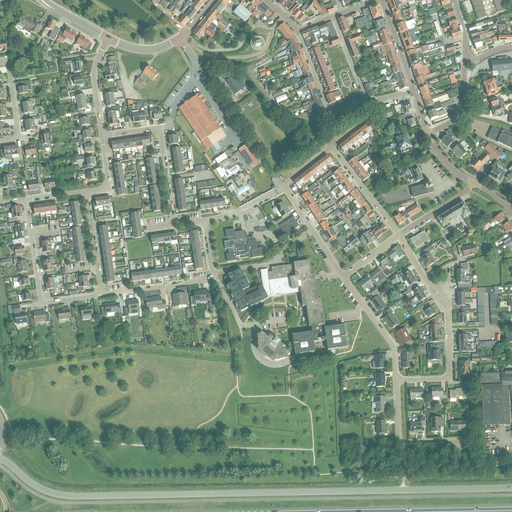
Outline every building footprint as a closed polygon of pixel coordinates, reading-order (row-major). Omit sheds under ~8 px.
[(165,0),(163,0),(160,5),(165,9),(169,4),(170,4),(173,0),(172,0),(170,0),(168,3),(165,0)] [(172,6),(174,7),(177,10),(178,10),(180,7),(177,5),(180,0),(176,0),(172,5),(172,6)] [(189,1),(187,4),(197,12),(203,5),(197,0),(196,0),(193,4),(189,1)] [(250,10),(251,9),(254,5),(258,0),(251,0),(250,2),(252,5),(251,6),(250,6),(248,8),(250,10)] [(259,0),(258,0),(254,5),(256,7),(255,9),(256,10),(257,8),(262,3),(259,0)] [(283,8),(288,12),(295,3),(298,1),(296,0),(294,0),(291,4),(289,1),(283,8)] [(315,0),(310,6),(305,11),(307,12),(313,6),(321,15),(322,16),(323,16),(327,15),(323,9),(321,7),(315,0)] [(329,0),(331,3),(321,7),(323,9),(327,15),(335,12),(333,7),(337,6),(334,0),(329,0)] [(392,0),(388,2),(393,15),(401,12),(398,7),(402,5),(401,2),(406,0),(392,0)] [(414,3),(413,0),(407,0),(408,4),(410,8),(410,9),(411,12),(417,10),(416,6),(415,4),(414,3)] [(413,0),(414,3),(415,4),(418,2),(421,10),(423,9),(421,5),(421,3),(419,0),(413,0)] [(435,2),(434,3),(435,5),(441,3),(442,7),(443,6),(445,12),(446,12),(447,12),(452,10),(449,0),(448,0),(441,0),(439,1),(435,2)] [(470,0),(477,20),(487,17),(496,15),(496,14),(505,11),(501,0),(470,0)] [(219,1),(213,9),(219,14),(226,6),(219,1)] [(270,9),(262,3),(257,8),(258,9),(265,14),(270,9)] [(297,10),(300,7),(295,3),(288,12),(292,16),(297,10)] [(185,8),(181,13),(184,15),(190,20),(197,12),(187,4),(184,7),(185,8)] [(301,13),(297,10),(292,16),(297,20),(302,14),(305,11),(310,6),(309,4),(307,6),(306,5),(301,10),(302,11),(301,13)] [(238,7),(233,13),(245,22),(252,14),(251,14),(248,11),(240,5),(238,7)] [(374,22),(377,21),(377,20),(382,18),(382,17),(378,5),(362,11),(364,16),(364,15),(365,17),(355,21),(357,28),(374,22)] [(219,14),(213,9),(206,18),(212,23),(214,20),(215,21),(217,19),(219,21),(227,28),(230,24),(222,18),(222,17),(219,14)] [(270,9),(265,14),(269,18),(264,24),(268,27),(270,25),(268,24),(271,20),(272,21),(277,15),(270,9)] [(446,12),(448,15),(439,18),(440,21),(443,20),(446,19),(447,18),(454,16),(452,10),(447,12),(446,12)] [(393,15),(395,21),(404,18),(402,12),(401,12),(393,15)] [(308,20),(302,14),(297,20),(302,24),(316,19),(315,16),(311,17),(309,19),(309,18),(308,20)] [(18,24),(24,28),(23,30),(30,33),(31,32),(36,35),(40,27),(35,24),(34,25),(32,24),(33,22),(27,19),(28,18),(23,15),(18,24)] [(190,20),(184,15),(179,21),(178,20),(179,19),(176,17),(174,19),(184,27),(190,20)] [(454,16),(447,18),(446,19),(447,21),(448,21),(450,27),(451,26),(456,25),(457,24),(454,16)] [(338,20),(343,33),(349,31),(344,17),(338,20)] [(206,18),(198,27),(204,32),(210,37),(212,38),(215,34),(212,32),(217,27),(216,27),(212,23),(206,18)] [(383,19),(377,21),(374,22),(376,29),(369,32),(371,35),(377,33),(377,32),(386,29),(383,19)] [(412,29),(411,25),(415,24),(415,22),(415,21),(414,19),(411,21),(406,22),(403,23),(403,24),(399,25),(397,26),(399,33),(400,33),(400,34),(412,29)] [(49,38),(54,41),(60,30),(55,27),(56,24),(54,23),(54,22),(52,21),(51,21),(47,29),(52,31),(49,38)] [(470,33),(477,31),(476,28),(487,24),(486,21),(468,28),(470,33)] [(226,29),(219,23),(216,27),(217,27),(217,28),(223,33),(226,29)] [(288,41),(295,37),(284,24),(278,28),(288,41)] [(326,24),(318,27),(320,33),(320,35),(329,31),(328,30),(327,27),(326,24)] [(456,25),(451,26),(453,32),(446,34),(448,39),(452,37),(453,39),(461,36),(459,30),(458,30),(456,25)] [(204,32),(198,27),(193,33),(199,38),(204,32)] [(320,33),(318,27),(312,30),(314,35),(317,44),(319,43),(317,38),(315,35),(320,33)] [(400,34),(402,41),(410,38),(409,35),(412,34),(412,32),(417,31),(416,28),(412,29),(400,34)] [(66,30),(63,29),(58,37),(65,40),(66,38),(72,41),(76,34),(67,29),(66,30)] [(314,35),(312,30),(307,31),(310,38),(311,37),(313,42),(312,43),(313,45),(317,44),(314,35)] [(387,30),(369,37),(373,48),(368,49),(369,52),(381,48),(392,44),(387,30)] [(470,33),(472,39),(479,36),(485,34),(489,33),(488,30),(478,34),(477,31),(470,33)] [(310,38),(307,31),(302,33),(308,49),(313,47),(313,45),(312,43),(309,44),(307,40),(310,39),(310,38)] [(349,31),(343,33),(347,44),(355,42),(356,41),(364,38),(363,34),(360,35),(355,37),(351,38),(349,31)] [(491,32),(489,33),(485,34),(479,36),(472,39),(474,44),(481,42),(480,39),(492,34),(491,32)] [(507,41),(507,33),(504,33),(504,36),(498,36),(498,42),(507,41)] [(410,38),(402,41),(406,51),(413,48),(412,43),(418,41),(418,40),(416,37),(416,36),(410,39),(410,38)] [(77,44),(82,47),(81,49),(88,53),(92,45),(89,43),(90,42),(81,37),(77,44)] [(287,42),(283,45),(280,47),(281,49),(289,44),(291,47),(292,46),(298,42),(295,37),(288,41),(287,42)] [(330,45),(326,47),(327,48),(340,43),(338,38),(330,41),(332,45),(330,45)] [(9,41),(6,42),(0,42),(0,50),(3,50),(3,52),(7,52),(7,49),(10,49),(9,41)] [(253,44),(253,45),(253,46),(254,46),(254,47),(255,48),(255,49),(256,49),(257,49),(258,49),(259,49),(260,48),(261,48),(261,47),(261,46),(261,45),(261,44),(261,43),(260,42),(259,41),(258,41),(257,41),(256,41),(255,41),(255,42),(254,43),(253,44)] [(352,58),(357,56),(359,55),(358,52),(356,53),(354,49),(357,48),(355,42),(347,44),(352,58)] [(422,54),(443,47),(441,42),(420,48),(422,54)] [(482,46),(481,42),(474,44),(476,50),(486,47),(485,44),(482,46)] [(292,46),(291,47),(287,49),(288,51),(291,50),(292,54),(295,53),(301,50),(299,44),(292,46)] [(392,44),(381,48),(384,56),(385,56),(395,52),(392,44)] [(312,56),(321,52),(320,49),(323,48),(322,46),(315,48),(309,51),(310,53),(311,53),(312,56)] [(420,48),(407,53),(409,59),(422,54),(420,48)] [(292,54),(288,55),(290,60),(303,55),(301,50),(295,53),(292,54)] [(322,56),(321,52),(312,56),(313,59),(312,60),(313,62),(326,56),(325,54),(322,56)] [(389,60),(391,66),(399,64),(395,52),(385,56),(387,61),(389,60)] [(423,61),(425,60),(422,54),(409,59),(411,65),(423,61)] [(303,55),(289,61),(290,64),(291,67),(299,64),(306,61),(303,55)] [(326,56),(313,62),(314,64),(315,63),(316,66),(325,63),(324,60),(327,59),(326,56)] [(511,60),(508,61),(508,57),(497,58),(498,62),(492,62),(493,72),(498,72),(499,75),(510,75),(509,71),(511,70),(511,60)] [(115,60),(108,61),(109,65),(109,67),(106,68),(107,74),(104,74),(105,80),(113,79),(113,76),(117,75),(115,67),(116,67),(115,60)] [(306,61),(299,64),(291,67),(287,69),(288,72),(293,70),(293,69),(296,67),(298,71),(308,67),(306,61)] [(429,65),(428,63),(424,64),(423,61),(411,65),(413,71),(418,69),(424,67),(429,65)] [(74,72),(81,71),(80,62),(73,63),(74,72)] [(325,63),(316,66),(317,70),(316,70),(317,72),(330,67),(330,65),(326,66),(325,63)] [(391,66),(385,69),(387,73),(390,72),(391,75),(392,75),(394,75),(402,72),(399,64),(391,66)] [(152,81),(158,74),(149,66),(143,73),(152,81)] [(298,71),(293,73),(295,78),(298,76),(298,77),(304,75),(303,75),(310,72),(308,67),(298,71)] [(330,67),(317,72),(318,74),(319,74),(320,77),(329,74),(328,70),(331,69),(330,67)] [(418,69),(413,71),(416,79),(421,77),(428,75),(427,72),(425,72),(424,67),(418,69)] [(303,75),(304,75),(305,78),(298,80),(296,78),(291,80),(293,85),(299,83),(302,82),(312,78),(310,72),(303,75)] [(394,79),(388,81),(388,82),(388,83),(389,85),(398,82),(405,80),(402,72),(394,75),(392,75),(394,79)] [(435,72),(428,75),(421,77),(416,79),(418,85),(425,83),(424,79),(436,75),(435,72)] [(330,77),(329,74),(320,77),(322,80),(320,81),(321,83),(334,78),(334,76),(330,77)] [(228,78),(225,80),(235,95),(241,90),(242,92),(244,90),(243,89),(246,87),(239,77),(237,79),(236,77),(234,78),(232,75),(230,77),(228,78)] [(75,76),(69,76),(70,81),(74,81),(75,86),(80,85),(80,87),(83,87),(83,85),(82,78),(75,79),(75,76)] [(135,83),(134,84),(138,88),(139,86),(141,85),(142,86),(144,84),(144,85),(145,84),(139,78),(135,83)] [(314,83),(312,78),(302,82),(304,87),(308,86),(314,83)] [(334,78),(321,83),(322,85),(323,85),(324,88),(333,84),(332,81),(335,80),(334,78)] [(485,87),(486,90),(502,84),(501,82),(498,83),(497,79),(487,82),(486,81),(483,82),(484,83),(484,84),(483,84),(483,86),(485,87)] [(270,82),(264,84),(266,90),(273,87),(277,85),(275,80),(271,82),(270,82)] [(397,84),(394,86),(396,92),(400,90),(407,88),(405,80),(398,82),(399,84),(397,84)] [(434,80),(425,83),(418,85),(420,89),(427,87),(430,86),(429,83),(432,82),(432,83),(434,82),(434,80)] [(28,91),(31,90),(30,83),(21,84),(21,88),(19,88),(20,95),(28,93),(28,91)] [(308,86),(304,87),(301,89),(295,91),(296,93),(301,91),(303,94),(307,93),(316,89),(314,83),(308,86)] [(334,88),(333,84),(324,88),(326,91),(324,92),(325,94),(339,89),(338,87),(334,88)] [(502,87),(502,84),(486,90),(488,97),(498,93),(496,89),(497,89),(502,87)] [(428,91),(427,87),(420,89),(422,96),(433,92),(432,90),(428,91)] [(281,90),(273,93),(275,98),(283,95),(289,93),(287,88),(281,90)] [(307,93),(303,94),(301,95),(302,99),(305,98),(304,96),(311,94),(312,97),(319,95),(316,89),(307,93)] [(458,89),(452,91),(447,93),(449,99),(459,96),(460,94),(458,89)] [(106,101),(114,100),(113,93),(117,93),(117,90),(109,91),(110,94),(105,95),(106,101)] [(335,99),(341,96),(339,91),(333,94),(333,93),(326,96),(329,104),(332,103),(333,107),(338,105),(335,99)] [(422,96),(424,101),(435,97),(433,92),(422,96)] [(201,93),(179,108),(207,150),(226,137),(221,128),(207,107),(209,106),(201,93)] [(424,101),(428,113),(435,110),(435,111),(451,105),(457,103),(459,102),(459,96),(449,99),(447,93),(435,97),(424,101)] [(77,104),(86,102),(85,95),(78,96),(77,94),(71,94),(71,98),(77,97),(77,104)] [(309,101),(308,101),(309,105),(321,100),(319,95),(312,97),(313,101),(310,102),(309,101)] [(492,108),(503,104),(502,100),(497,101),(496,98),(489,100),(492,108)] [(23,109),(32,108),(32,105),(35,105),(34,99),(27,100),(28,103),(23,104),(23,109)] [(114,100),(106,101),(107,107),(112,106),(112,109),(119,108),(119,105),(115,106),(114,100)] [(321,100),(309,105),(308,105),(307,105),(304,107),(303,107),(304,110),(309,108),(309,110),(312,109),(311,106),(315,105),(316,108),(323,105),(321,100)] [(86,102),(77,104),(78,110),(73,111),(74,114),(80,113),(80,110),(87,109),(86,102)] [(405,115),(409,113),(412,112),(411,110),(412,109),(410,103),(402,106),(402,104),(394,107),(396,113),(400,112),(399,109),(403,108),(405,115)] [(323,105),(316,108),(319,114),(325,111),(323,105)] [(504,116),(508,114),(507,111),(503,113),(501,107),(492,110),(491,111),(492,114),(494,114),(495,116),(500,115),(501,117),(504,116)] [(32,108),(23,109),(24,114),(29,114),(29,117),(36,116),(36,110),(33,110),(32,108)] [(108,117),(108,119),(109,119),(109,120),(116,118),(116,114),(118,114),(118,112),(120,111),(119,108),(117,109),(112,109),(113,112),(108,113),(108,117)] [(155,120),(162,119),(161,111),(154,112),(153,108),(149,109),(150,117),(154,116),(155,120)] [(139,114),(140,122),(146,121),(145,116),(148,116),(147,109),(144,109),(144,111),(142,111),(142,114),(139,114)] [(435,110),(428,113),(431,120),(446,115),(445,111),(436,114),(435,111),(435,110)] [(140,122),(139,114),(138,111),(132,112),(132,111),(129,111),(130,118),(133,118),(133,123),(140,122)] [(409,113),(405,115),(402,116),(404,121),(407,121),(409,128),(416,125),(413,118),(411,119),(409,113)] [(26,126),(34,125),(38,125),(37,120),(40,119),(39,116),(30,118),(30,121),(25,121),(26,126)] [(81,126),(89,125),(88,118),(82,119),(81,116),(74,117),(75,120),(80,119),(81,126)] [(0,133),(10,132),(9,126),(5,127),(4,123),(0,123),(0,133)] [(367,124),(362,128),(367,134),(372,130),(367,124)] [(35,128),(34,125),(26,126),(27,132),(31,131),(32,134),(39,133),(38,128),(35,128)] [(511,133),(503,129),(502,132),(492,127),(487,138),(511,149),(511,133)] [(362,128),(358,132),(363,138),(365,140),(369,137),(367,134),(362,128)] [(447,148),(454,142),(451,138),(453,136),(449,130),(446,133),(447,135),(441,140),(447,148)] [(79,136),(79,143),(86,142),(86,139),(91,138),(90,131),(83,132),(83,136),(79,136)] [(177,138),(181,137),(180,132),(173,133),(173,136),(169,137),(170,145),(178,144),(177,138)] [(363,138),(358,132),(353,135),(358,141),(363,138)] [(38,142),(39,150),(43,150),(43,149),(49,148),(49,144),(51,143),(51,140),(48,140),(48,135),(41,136),(42,142),(38,142)] [(353,135),(348,139),(353,145),(358,141),(353,135)] [(401,154),(411,150),(406,136),(396,139),(398,144),(393,145),(393,144),(381,148),(383,152),(399,146),(401,154)] [(142,138),(143,147),(146,146),(146,145),(150,145),(149,137),(142,138)] [(348,139),(344,143),(348,149),(349,150),(352,148),(351,147),(353,145),(348,139)] [(471,165),(477,171),(482,167),(481,167),(483,165),(490,159),(488,157),(491,155),(497,161),(504,154),(499,149),(496,152),(489,145),(488,145),(484,141),(474,150),(479,155),(479,156),(482,159),(479,162),(477,159),(471,165)] [(85,149),(85,153),(93,152),(92,145),(87,145),(86,142),(79,143),(80,146),(82,146),(83,150),(85,149)] [(218,142),(212,147),(216,152),(222,147),(218,142)] [(348,149),(344,143),(339,147),(343,153),(348,149)] [(460,159),(466,153),(463,150),(464,149),(459,144),(452,150),(460,159)] [(250,168),(259,162),(247,145),(238,150),(250,168)] [(11,147),(12,156),(19,155),(19,157),(22,156),(21,147),(18,148),(18,146),(11,147)] [(36,154),(35,146),(31,146),(31,147),(25,148),(26,156),(36,154)] [(4,150),(1,150),(2,159),(5,159),(12,158),(12,156),(11,147),(4,148),(4,150)] [(221,154),(214,161),(206,153),(203,155),(213,165),(223,156),(221,154)] [(327,155),(322,159),(327,165),(332,161),(327,155)] [(95,165),(94,158),(86,159),(87,165),(84,166),(84,169),(93,168),(92,165),(95,165)] [(217,164),(211,169),(213,172),(215,170),(221,178),(224,175),(226,179),(232,175),(233,175),(234,175),(234,174),(236,174),(236,173),(237,173),(238,172),(238,171),(240,170),(239,169),(239,168),(238,166),(237,167),(237,166),(236,166),(233,161),(232,162),(231,160),(229,161),(227,158),(217,164)] [(352,168),(358,163),(354,158),(348,163),(352,168)] [(327,165),(322,159),(318,163),(322,169),(327,165)] [(322,169),(318,163),(313,167),(318,173),(322,169)] [(358,163),(352,168),(356,172),(362,168),(358,163)] [(362,168),(356,172),(359,177),(365,172),(367,171),(364,166),(362,168)] [(313,167),(308,170),(313,176),(318,173),(313,167)] [(414,183),(422,180),(423,180),(418,167),(409,171),(408,168),(402,170),(403,175),(409,172),(410,174),(412,173),(414,178),(412,179),(414,183)] [(493,170),(488,177),(496,182),(497,180),(500,182),(503,176),(505,173),(497,168),(495,172),(493,170)] [(308,170),(304,174),(308,180),(313,176),(308,170)] [(337,179),(343,175),(339,170),(333,174),(337,179)] [(3,182),(12,181),(12,177),(14,177),(14,171),(7,172),(8,175),(2,176),(3,182)] [(369,177),(365,172),(359,177),(363,182),(369,177)] [(304,174),(299,178),(304,184),(308,180),(304,174)] [(29,191),(39,190),(39,186),(42,186),(40,175),(37,176),(38,182),(28,183),(29,191)] [(346,180),(343,175),(337,179),(340,184),(346,180)] [(304,184),(299,178),(293,182),(298,188),(301,186),(303,189),(299,192),(301,195),(307,192),(306,190),(308,189),(306,187),(304,184)] [(12,181),(3,182),(4,188),(9,187),(10,190),(16,189),(15,184),(15,180),(12,181)] [(55,187),(54,180),(44,181),(45,189),(55,187)] [(346,180),(340,184),(344,189),(350,184),(346,180)] [(433,193),(433,190),(431,185),(431,183),(425,185),(425,186),(411,189),(413,198),(433,193)] [(233,184),(228,188),(231,193),(233,191),(236,189),(233,184)] [(354,189),(350,184),(344,189),(348,194),(354,189)] [(237,190),(239,194),(250,188),(248,185),(237,190)] [(356,201),(360,197),(355,190),(350,194),(348,195),(350,198),(352,196),(356,201)] [(305,202),(313,197),(309,192),(308,193),(308,192),(302,196),(305,202)] [(313,197),(305,202),(308,207),(315,203),(312,199),(314,199),(316,198),(314,196),(313,197)] [(110,203),(113,203),(113,197),(109,198),(109,197),(102,198),(103,206),(104,208),(111,207),(110,203)] [(360,197),(356,201),(353,203),(356,206),(358,204),(361,208),(365,204),(360,197)] [(103,206),(102,198),(95,199),(96,207),(103,206)] [(289,212),(283,202),(273,209),(273,210),(274,212),(275,212),(278,211),(282,217),(289,212)] [(315,203),(308,207),(312,212),(318,208),(319,207),(322,206),(320,203),(316,205),(315,203)] [(471,232),(478,228),(470,215),(471,215),(463,203),(437,219),(438,221),(440,225),(441,225),(442,227),(461,216),(463,219),(471,232)] [(12,213),(21,212),(20,206),(16,207),(15,204),(6,205),(7,208),(11,208),(12,213)] [(365,204),(361,208),(364,211),(362,213),(364,216),(371,211),(365,204)] [(410,217),(420,210),(416,205),(407,211),(410,217)] [(319,207),(318,208),(312,212),(315,217),(323,213),(319,207)] [(399,214),(394,218),(398,225),(404,222),(403,221),(404,221),(410,217),(407,211),(400,215),(399,214)] [(17,218),(22,217),(21,212),(12,213),(9,214),(10,219),(8,219),(9,222),(18,221),(17,218)] [(326,218),(323,213),(315,217),(319,223),(326,218)] [(498,224),(504,220),(500,214),(490,221),(491,224),(496,221),(498,224)] [(273,226),(282,220),(281,217),(271,223),(273,226)] [(290,232),(299,226),(293,217),(287,221),(279,226),(286,237),(291,234),(290,232)] [(375,225),(377,228),(382,234),(387,230),(380,221),(379,222),(380,224),(377,226),(376,224),(375,225)] [(511,230),(511,226),(509,222),(506,224),(504,221),(498,225),(500,228),(500,229),(502,232),(505,230),(507,234),(511,230)] [(15,233),(24,232),(23,225),(21,225),(21,222),(8,224),(9,227),(14,226),(15,233)] [(325,232),(332,228),(329,229),(324,222),(320,225),(325,232)] [(332,228),(325,232),(329,240),(331,239),(333,242),(336,239),(338,238),(337,235),(332,228)] [(382,234),(377,228),(372,232),(370,230),(368,231),(372,237),(374,236),(376,238),(382,234)] [(225,249),(228,249),(228,254),(226,255),(227,262),(236,261),(235,257),(241,256),(241,258),(249,257),(249,259),(263,257),(262,248),(258,249),(256,240),(254,241),(253,237),(247,238),(247,236),(244,236),(243,231),(235,233),(234,229),(225,231),(226,238),(227,238),(228,241),(224,242),(225,249)] [(504,244),(511,239),(511,230),(507,234),(509,238),(503,242),(504,244)] [(372,237),(368,231),(361,237),(362,238),(360,239),(363,243),(365,242),(368,245),(371,242),(369,240),(372,237)] [(416,249),(430,240),(424,231),(414,237),(409,240),(411,243),(412,243),(416,249)] [(24,232),(15,233),(16,240),(12,241),(13,245),(25,243),(24,239),(25,239),(24,232)] [(350,249),(358,242),(354,237),(346,243),(343,240),(345,239),(341,235),(338,238),(336,239),(343,247),(342,248),(345,252),(349,249),(350,249)] [(43,248),(51,246),(50,243),(54,243),(53,238),(46,239),(46,242),(42,242),(43,248)] [(16,255),(25,254),(24,247),(19,248),(19,245),(12,246),(13,252),(15,251),(16,255)] [(461,245),(457,246),(459,256),(463,255),(464,257),(477,254),(475,245),(462,248),(461,245)] [(51,249),(51,246),(43,248),(44,253),(48,252),(48,255),(55,254),(55,249),(51,249)] [(400,258),(404,255),(397,246),(392,250),(393,251),(387,254),(391,259),(393,258),(393,257),(395,255),(396,256),(398,255),(400,258)] [(423,251),(425,255),(421,257),(427,267),(435,263),(429,253),(433,250),(431,246),(423,251)] [(382,266),(380,267),(387,276),(390,274),(385,267),(387,265),(389,267),(391,266),(384,256),(378,261),(382,266)] [(43,267),(52,265),(51,260),(52,260),(52,257),(46,258),(46,261),(43,261),(43,267)] [(19,273),(27,272),(26,261),(23,262),(23,258),(13,260),(14,265),(18,265),(19,273)] [(249,305),(250,307),(268,299),(268,298),(271,296),(271,292),(273,292),(276,293),(280,292),(283,292),(286,290),(300,288),(303,307),(306,306),(309,327),(311,327),(312,330),(316,329),(318,329),(318,326),(324,325),(322,307),(321,299),(317,299),(315,281),(314,275),(311,275),(309,261),(293,263),(294,264),(271,268),(272,274),(268,275),(268,269),(260,270),(263,286),(258,288),(257,286),(250,290),(249,288),(241,270),(224,278),(241,312),(248,308),(247,306),(249,305)] [(457,277),(464,276),(464,270),(468,270),(467,263),(460,264),(460,267),(458,267),(459,270),(457,270),(457,277)] [(56,270),(52,268),(52,265),(43,267),(44,272),(46,271),(47,275),(57,273),(56,270)] [(386,280),(384,278),(378,269),(370,274),(375,280),(378,278),(382,283),(386,280)] [(413,277),(410,271),(406,274),(404,271),(398,275),(399,278),(400,277),(403,282),(406,281),(413,277)] [(80,283),(88,282),(87,276),(83,277),(83,274),(76,275),(77,280),(79,280),(80,283)] [(49,279),(45,280),(46,285),(54,284),(58,283),(57,278),(55,278),(54,275),(49,276),(49,279)] [(464,276),(457,277),(457,283),(458,283),(458,287),(469,287),(469,276),(464,276)] [(13,283),(14,283),(14,286),(15,287),(20,286),(29,285),(28,279),(24,280),(24,277),(17,278),(13,279),(13,283)] [(370,286),(373,284),(367,277),(361,281),(358,283),(360,286),(360,285),(364,290),(367,288),(369,289),(371,288),(370,286)] [(413,277),(406,281),(410,286),(406,288),(407,291),(409,290),(414,287),(412,285),(416,282),(413,277)] [(88,282),(80,283),(75,283),(76,286),(78,286),(78,291),(85,290),(85,288),(88,287),(88,282)] [(54,284),(46,285),(47,290),(50,289),(51,292),(59,291),(58,288),(58,283),(54,284)] [(406,292),(402,294),(404,297),(411,292),(413,295),(414,294),(416,297),(423,292),(419,287),(415,290),(414,287),(409,290),(407,291),(406,292)] [(195,297),(190,297),(191,305),(196,305),(195,301),(203,300),(203,302),(209,301),(213,300),(212,294),(209,295),(208,290),(201,291),(202,292),(194,293),(195,297)] [(465,299),(465,293),(470,293),(469,290),(461,290),(461,293),(458,293),(458,300),(465,299)] [(18,296),(19,302),(23,301),(31,300),(31,294),(27,295),(26,292),(17,293),(18,296)] [(379,312),(386,307),(378,296),(380,295),(378,292),(373,296),(374,299),(371,301),(379,312)] [(416,304),(417,307),(423,303),(422,300),(426,298),(423,292),(416,297),(418,300),(415,302),(416,304)] [(174,307),(187,305),(185,294),(173,295),(174,307)] [(158,309),(166,308),(165,301),(162,302),(161,297),(157,298),(146,299),(147,309),(158,307),(158,309)] [(465,299),(458,300),(458,306),(462,306),(462,309),(470,309),(470,306),(465,306),(465,302),(466,302),(466,303),(472,303),(472,299),(465,299)] [(138,300),(128,302),(129,308),(124,308),(125,317),(129,317),(129,314),(140,312),(138,300)] [(106,314),(106,313),(117,312),(118,315),(122,315),(121,308),(118,308),(117,303),(110,304),(105,305),(105,307),(101,308),(102,316),(103,316),(104,317),(105,317),(105,316),(106,316),(106,314)] [(82,317),(93,315),(92,305),(88,305),(88,307),(81,308),(82,317)] [(428,318),(435,313),(432,307),(429,309),(426,305),(420,309),(424,316),(426,314),(428,318)] [(16,324),(27,323),(26,314),(21,315),(20,312),(20,306),(13,307),(14,313),(15,312),(15,316),(16,324)] [(71,318),(69,308),(66,309),(66,310),(58,311),(59,320),(71,318)] [(391,329),(399,323),(392,313),(393,312),(390,309),(384,313),(387,316),(384,318),(391,329)] [(34,318),(31,319),(32,327),(35,327),(35,322),(46,321),(46,322),(50,322),(49,314),(45,315),(45,311),(34,313),(34,318)] [(316,329),(312,330),(312,332),(292,335),(293,342),(293,345),(294,345),(295,355),(315,352),(313,342),(326,341),(328,350),(347,348),(344,325),(324,328),(326,338),(317,339),(316,329)] [(430,331),(430,334),(439,334),(439,325),(429,325),(425,326),(425,329),(426,329),(426,331),(430,331)] [(402,345),(411,339),(405,328),(395,333),(402,345)] [(293,345),(293,342),(281,344),(279,343),(280,342),(276,338),(275,339),(270,336),(269,338),(261,332),(259,336),(258,336),(258,339),(258,346),(259,350),(258,350),(260,352),(265,358),(271,361),(273,362),(274,361),(278,361),(284,359),(287,358),(286,357),(290,354),(282,348),(284,346),(293,345)] [(426,337),(426,343),(435,342),(439,342),(439,334),(430,334),(430,337),(426,337)] [(458,335),(458,344),(467,343),(467,340),(471,340),(471,335),(458,335)] [(467,343),(458,344),(459,352),(472,352),(471,346),(467,347),(467,343)] [(429,360),(440,360),(440,351),(434,351),(433,345),(427,345),(428,352),(429,352),(429,360)] [(403,368),(412,368),(411,353),(403,354),(403,368)] [(374,356),(374,362),(373,362),(373,368),(384,368),(384,359),(382,359),(381,355),(374,356)] [(459,362),(459,375),(470,375),(469,361),(459,362)] [(501,385),(508,385),(511,384),(511,372),(501,373),(501,385)] [(501,385),(501,373),(480,374),(483,426),(510,425),(508,385),(501,385)] [(384,379),(385,379),(385,374),(376,374),(376,387),(385,386),(384,379)] [(446,398),(446,393),(443,393),(442,389),(439,389),(439,388),(432,388),(432,398),(440,397),(440,399),(446,398)] [(411,398),(424,398),(423,389),(416,389),(410,390),(411,398)] [(463,398),(467,398),(466,390),(463,390),(463,389),(456,389),(456,390),(449,390),(450,399),(456,399),(456,397),(463,397),(463,398)] [(376,397),(376,403),(373,403),(372,404),(372,407),(372,408),(373,408),(376,408),(376,413),(386,412),(386,397),(376,397)] [(421,426),(425,426),(424,418),(421,418),(421,423),(411,423),(411,432),(421,432),(421,426)] [(440,424),(443,424),(443,418),(431,419),(432,432),(440,431),(440,424)] [(457,429),(465,429),(465,421),(450,422),(451,431),(457,431),(457,429)] [(377,434),(387,434),(387,429),(386,429),(385,422),(377,422),(377,434)]
